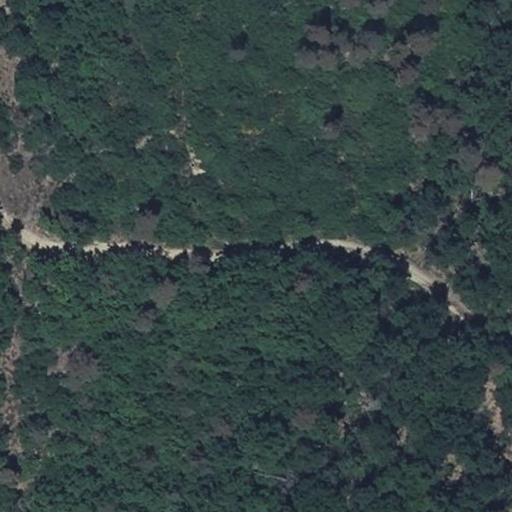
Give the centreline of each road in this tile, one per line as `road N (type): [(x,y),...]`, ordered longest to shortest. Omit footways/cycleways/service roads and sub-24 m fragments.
road 1 (track): [(0,210),(27,234),(101,255),(331,249),(377,256),(422,277),(511,347)]
road 2 (track): [(223,254),(201,219),(179,119),(183,41),(205,0)]
